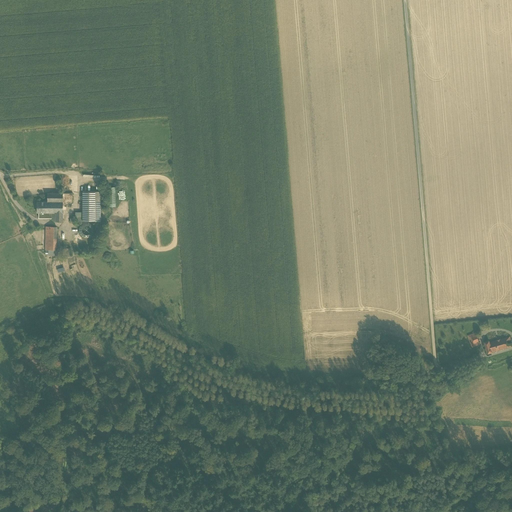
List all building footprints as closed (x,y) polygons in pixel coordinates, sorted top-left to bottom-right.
[(116,207),(116,188),(108,188),(108,207),(116,207)] [(100,192),(82,192),(82,213),(82,216),(82,221),(100,222),(100,192)] [(47,202),(63,202),(62,194),(47,194),(47,202)] [(45,202),(37,202),(36,213),(45,213),(45,202)] [(47,202),(45,202),(45,213),(51,213),(62,213),(63,202),(47,202)] [(62,222),(62,213),(51,213),(51,219),(55,221),(62,222)] [(56,227),(45,226),(45,250),(48,250),(56,250),(56,227)] [(480,344),(475,333),(467,336),(472,347),(480,344)] [(485,342),(488,354),(508,347),(507,344),(506,341),(506,338),(490,342),(490,341),(485,342)]
